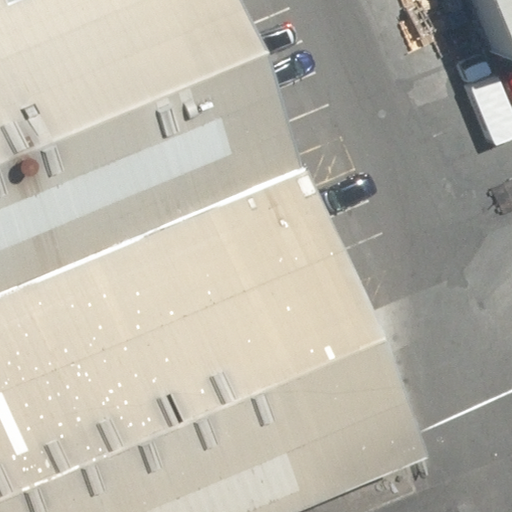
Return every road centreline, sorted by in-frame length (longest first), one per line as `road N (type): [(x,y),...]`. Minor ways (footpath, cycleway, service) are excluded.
road 1 (unknown): [(419,248),(306,0)]
road 2 (unknown): [(489,511),(419,248)]
